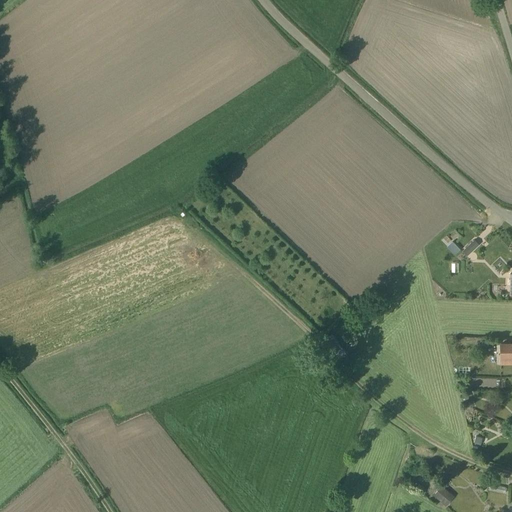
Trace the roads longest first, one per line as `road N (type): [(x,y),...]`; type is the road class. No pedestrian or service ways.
road 1 (track): [(180,213),(408,427),(511,473)]
road 2 (unclassified): [(263,0),(506,217)]
road 3 (track): [(106,511),(0,367)]
